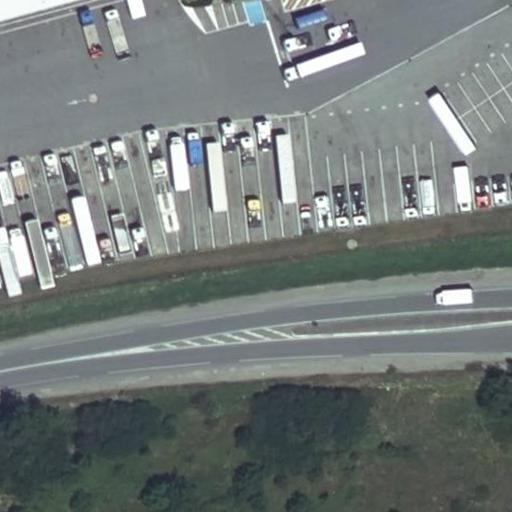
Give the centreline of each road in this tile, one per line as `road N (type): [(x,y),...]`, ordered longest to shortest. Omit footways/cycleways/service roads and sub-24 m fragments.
road 1 (secondary): [(511,292),(383,295),(78,350)]
road 2 (secondary): [(78,350),(511,334)]
